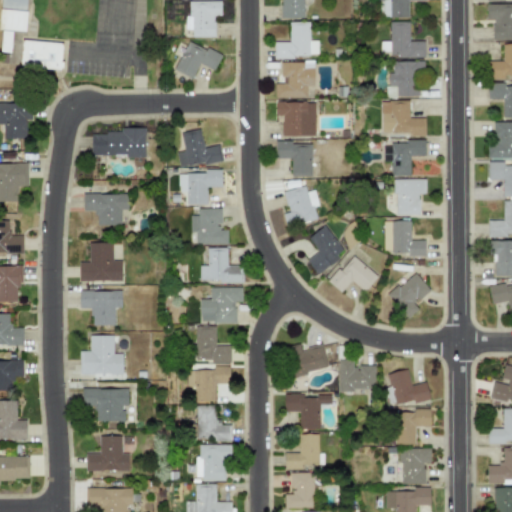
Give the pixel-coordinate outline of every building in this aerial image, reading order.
[(0,0),(0,29),(23,32),(26,0),(0,0)] [(279,0),(279,18),(302,18),(302,0),(279,0)] [(380,0),(381,17),(407,17),(406,0),(380,0)] [(189,37),(212,37),(212,15),(219,15),(219,1),(190,1),(189,37)] [(511,4),(485,4),(485,19),(491,19),(491,40),(511,40),(511,4)] [(408,22),(388,21),(388,42),(379,42),(379,57),(423,57),(423,41),(407,41),(408,22)] [(272,56),(316,57),(316,41),(308,40),(308,22),(288,22),(287,42),(273,42),(272,56)] [(60,70),(61,42),(20,40),(19,68),(60,70)] [(172,71),(191,79),(197,64),(212,71),(219,55),(186,40),(172,71)] [(486,80),(509,80),(509,75),(511,75),(511,43),(501,43),(501,61),(486,61),(486,80)] [(273,97),(305,98),(306,86),(312,86),(312,62),(280,61),(279,83),(274,83),(273,97)] [(422,61),(391,62),(392,73),(385,73),(386,97),(416,96),(415,71),(422,71),(422,61)] [(501,118),(511,118),(511,84),(485,85),(486,99),(501,98),(501,118)] [(379,134),(423,134),(423,118),(407,117),(408,101),(380,101),(379,134)] [(0,124),(2,124),(2,137),(25,137),(25,120),(28,120),(28,103),(0,102),(0,124)] [(313,102),(274,102),(274,116),(280,116),(280,136),(313,136),(313,102)] [(511,122),(488,122),(489,159),(511,158),(511,122)] [(175,152),(178,168),(220,160),(217,145),(202,148),(199,129),(179,133),(182,151),(175,152)] [(89,156),(143,156),(143,130),(89,130),(89,156)] [(309,142),(275,142),(275,158),(289,158),(290,176),(309,175),(309,142)] [(424,155),(423,142),(381,142),(382,161),(389,161),(389,175),(409,175),(409,156),(424,155)] [(0,163),(0,201),(16,201),(15,186),(26,186),(25,163),(0,163)] [(486,179),(501,180),(501,196),(511,196),(511,163),(487,163),(486,179)] [(185,205),(205,204),(205,187),(220,187),(219,171),(177,172),(177,191),(184,191),(185,205)] [(423,179),(393,179),(393,215),(417,215),(417,193),(424,193),(423,179)] [(282,191),(286,213),(282,214),(284,226),(315,220),(312,206),(316,205),(313,190),(305,191),(304,186),(282,191)] [(94,225),(119,225),(119,209),(125,209),(125,193),(81,194),(81,211),(94,211),(94,225)] [(486,236),(511,235),(511,201),(501,201),(501,220),(486,221),(486,236)] [(189,216),(189,232),(194,232),(194,244),(226,244),(226,227),(219,227),(220,208),(196,208),(196,216),(189,216)] [(21,235),(8,236),(8,220),(0,220),(0,253),(21,253),(21,235)] [(381,222),(382,254),(423,252),(423,239),(409,240),(408,220),(381,222)] [(305,260),(316,274),(344,252),(323,225),(306,238),(317,251),(305,260)] [(493,276),(511,276),(511,240),(488,240),(488,254),(494,254),(493,276)] [(110,243),(87,243),(87,261),(77,261),(77,281),(120,281),(120,260),(111,260),(110,243)] [(198,280),(218,280),(218,283),(241,283),(240,265),(225,265),(225,248),(205,248),(206,265),(198,265),(198,280)] [(363,292),(376,276),(350,255),(327,282),(339,292),(349,280),(363,292)] [(0,301),(18,301),(17,265),(0,265),(0,301)] [(386,296),(406,318),(417,308),(411,302),(415,298),(417,300),(428,290),(412,272),(386,296)] [(511,283),(488,286),(489,303),(506,301),(507,310),(511,309),(511,283)] [(240,287),(208,287),(209,299),(198,299),(198,323),(234,322),(234,302),(241,302),(240,287)] [(120,307),(119,290),(77,291),(78,308),(89,307),(90,325),(114,325),(113,308),(120,307)] [(0,314),(0,345),(21,345),(21,328),(8,328),(8,314),(0,314)] [(213,326),(192,326),(193,362),(229,361),(229,345),(214,345),(213,326)] [(112,336),(88,335),(87,351),(78,351),(77,374),(121,374),(121,353),(111,353),(112,336)] [(326,368),(321,345),(300,349),(299,344),(283,347),(290,376),(326,368)] [(352,359),(337,359),(337,390),(372,390),(373,366),(352,365),(352,359)] [(21,376),(21,360),(0,360),(0,390),(11,390),(11,377),(21,376)] [(488,397),(511,401),(511,365),(502,364),(499,381),(491,380),(488,397)] [(193,400),(213,401),(213,383),(228,384),(228,366),(212,366),(212,370),(186,370),(185,387),(193,387),(193,400)] [(122,421),(122,406),(126,406),(126,388),(81,389),(82,406),(94,406),(94,422),(122,421)] [(297,428),(318,428),(318,404),(328,403),(328,395),(282,395),(282,411),(297,411),(297,428)] [(0,400),(0,439),(25,439),(24,420),(14,420),(14,400),(0,400)] [(228,425),(212,425),(212,405),(194,406),(195,440),(229,439),(228,425)] [(393,444),(413,444),(413,427),(428,427),(428,409),(411,408),(411,412),(393,412),(393,444)] [(511,408),(500,408),(501,428),(486,428),(487,442),(511,441),(511,408)] [(283,468),(317,469),(317,434),(298,434),(297,453),(283,452),(283,468)] [(120,453),(120,436),(97,435),(97,453),(84,453),(83,470),(127,471),(127,453),(120,453)] [(223,479),(223,460),(229,460),(228,444),(197,445),(197,456),(193,456),(194,480),(223,479)] [(511,447),(500,447),(500,465),(487,465),(486,483),(511,484),(511,447)] [(428,448),(398,449),(398,484),(422,483),(422,463),(429,463),(428,448)] [(0,481),(27,481),(27,455),(0,455),(0,481)] [(289,472),(289,494),(283,494),(282,508),(311,508),(312,473),(289,472)] [(214,502),(214,485),(193,485),(193,501),(183,501),(183,511),(229,511),(229,502),(214,502)] [(126,511),(127,505),(130,505),(131,488),(85,487),(85,505),(99,506),(99,511),(126,511)] [(511,511),(511,488),(491,489),(492,511),(511,511)] [(428,505),(428,490),(383,490),(383,508),(392,508),(392,511),(413,511),(413,505),(428,505)]
